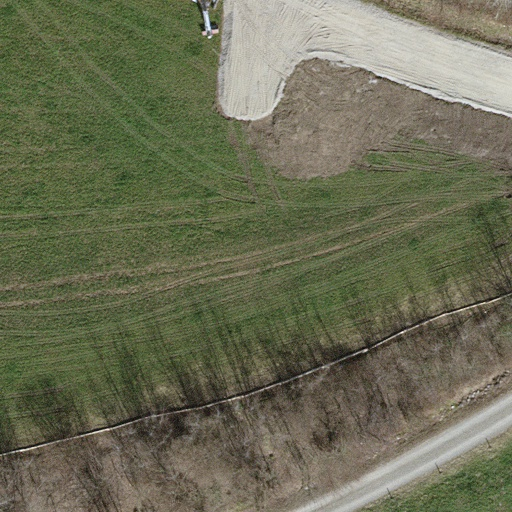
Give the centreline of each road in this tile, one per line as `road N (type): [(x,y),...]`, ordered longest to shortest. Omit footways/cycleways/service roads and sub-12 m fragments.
road 1 (track): [(273,511),(434,451),(511,402)]
road 2 (track): [(511,73),(449,60),(297,0)]
